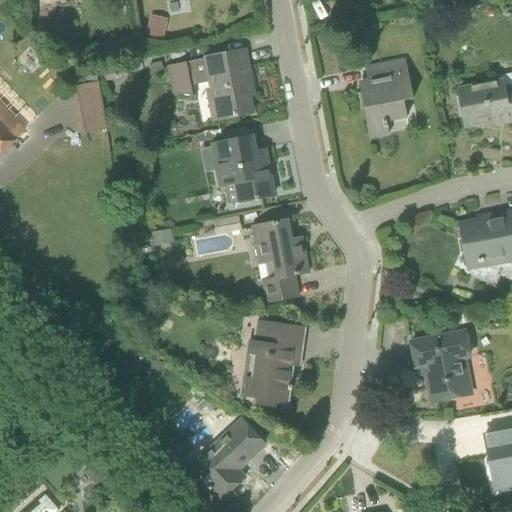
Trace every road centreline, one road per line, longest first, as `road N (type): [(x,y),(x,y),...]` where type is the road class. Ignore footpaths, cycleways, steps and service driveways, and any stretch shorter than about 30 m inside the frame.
road 1 (residential): [(331,450),(438,511),(445,482),(436,433),(343,429)]
road 2 (residential): [(343,237),(315,196),(277,0)]
road 3 (residential): [(343,429),(360,282),(358,258),(343,237)]
road 4 (residential): [(343,237),(421,204),(511,182)]
